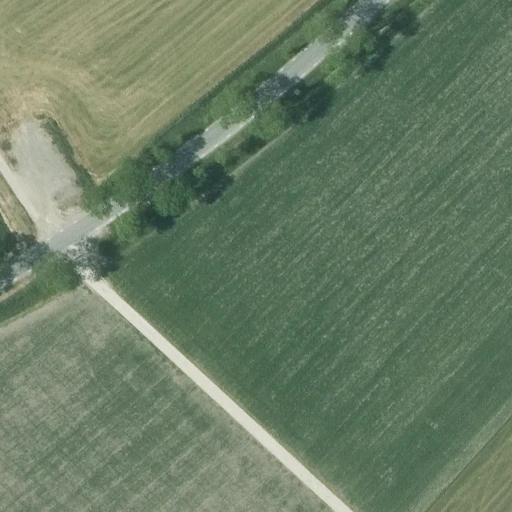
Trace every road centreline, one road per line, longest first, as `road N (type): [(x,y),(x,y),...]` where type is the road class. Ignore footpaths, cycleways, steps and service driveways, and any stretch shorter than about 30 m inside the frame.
road 1 (tertiary): [(0,279),(95,221),(368,0)]
road 2 (unknown): [(77,232),(368,511)]
